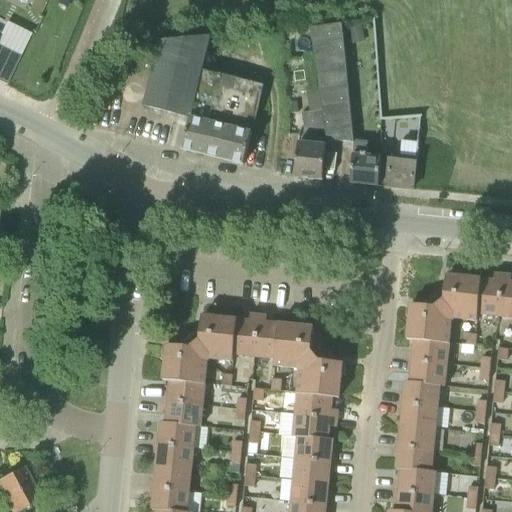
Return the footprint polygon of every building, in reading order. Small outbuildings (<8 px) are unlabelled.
[(72,0),(59,0),(57,4),(68,9),(72,0)] [(364,42),(362,26),(348,28),(350,44),(364,42)] [(322,111),(328,143),(354,142),(351,117),(343,27),(311,30),(322,111)] [(190,119),(202,72),(211,37),(160,43),(144,107),(190,119)] [(0,83),(6,86),(20,57),(0,46),(0,83)] [(202,72),(190,119),(183,150),(244,165),(264,87),(202,72)] [(328,143),(322,111),(302,114),(305,128),(303,138),(299,138),(295,178),(324,181),(328,143)] [(380,187),(383,158),(367,157),(369,143),(355,141),(351,184),(380,187)] [(413,190),(418,144),(403,142),(401,157),(392,156),(389,188),(413,190)] [(499,317),(503,275),(495,275),(494,281),(482,280),(479,315),(499,317)] [(499,317),(511,318),(511,283),(511,278),(511,276),(503,275),(499,317)] [(478,322),(479,315),(482,280),(459,278),(458,283),(446,282),(444,300),(442,299),(435,305),(434,308),(416,306),(415,318),(410,317),(408,341),(415,342),(450,345),(452,322),(456,320),(478,322)] [(255,358),(259,316),(251,315),(250,322),(237,321),(234,356),(255,358)] [(259,316),(255,358),(276,360),(279,325),(267,324),(268,317),(259,316)] [(233,363),(234,356),(237,321),(214,319),(213,324),(202,322),(200,340),(198,340),(190,346),(190,348),(172,347),(171,358),(166,358),(163,382),(170,382),(205,386),(207,363),(211,361),(233,363)] [(279,325),(276,360),(275,367),(298,369),(300,372),(298,395),(332,399),(340,399),(342,376),(337,375),(338,364),(321,362),(321,359),(315,352),(312,351),(314,334),(303,332),(303,328),(279,325)] [(476,346),(477,335),(468,335),(467,345),(476,346)] [(450,345),(415,342),(413,362),(448,366),(450,345)] [(507,361),(508,350),(498,349),(497,360),(507,361)] [(482,358),(480,369),(490,370),(491,359),(482,358)] [(448,366),(413,362),(410,383),(441,386),(440,387),(446,388),(448,366)] [(490,370),(480,369),(479,379),(489,380),(490,370)] [(233,387),(233,376),(223,375),(222,386),(233,387)] [(281,392),(282,381),(273,380),(272,391),(281,392)] [(496,381),(495,392),(504,393),(505,382),(496,381)] [(205,386),(170,382),(168,403),(203,407),(205,386)] [(441,386),(410,383),(406,383),(403,405),(438,408),(440,387),(441,386)] [(263,401),(264,390),(253,389),(252,400),(263,401)] [(504,393),(495,392),(494,403),(503,404),(504,393)] [(332,399),(298,395),(296,416),(338,420),(339,412),(331,411),(332,399)] [(236,410),(246,411),(247,400),(238,399),(236,410)] [(478,401),(477,412),(485,414),(487,402),(478,401)] [(203,407),(168,403),(166,424),(196,427),(196,428),(201,429),(203,407)] [(438,408),(403,405),(401,426),(436,430),(438,408)] [(246,411),(236,410),(235,420),(245,421),(246,411)] [(485,414),(477,412),(476,424),(484,425),(485,414)] [(338,420),(296,416),(293,438),(299,439),(299,437),(328,440),(329,427),(337,428),(338,420)] [(251,422),(250,433),(259,434),(261,423),(251,422)] [(196,427),(166,424),(161,423),(159,445),(194,449),(196,428),(196,427)] [(492,425),(491,436),(500,436),(501,426),(492,425)] [(436,430),(401,426),(399,448),(434,452),(436,430)] [(259,434),(250,433),(249,444),(258,445),(259,434)] [(500,436),(491,436),(490,446),(499,447),(500,436)] [(299,437),(299,439),(296,459),(331,463),(334,441),(328,440),(299,437)] [(232,454),(242,455),(243,443),(233,442),(232,454)] [(473,444),(472,455),(482,456),(483,445),(473,444)] [(194,449),(159,445),(157,467),(192,471),(194,449)] [(434,452),(399,448),(396,470),(401,471),(401,470),(432,473),(432,472),(434,452)] [(242,455),(232,454),(231,464),(240,465),(242,455)] [(482,456),(472,455),(471,466),(481,467),(482,456)] [(331,463),(296,459),(294,481),(329,485),(331,463)] [(247,465),(246,477),(255,478),(257,466),(247,465)] [(192,471),(157,467),(154,489),(190,492),(192,471)] [(16,511),(40,500),(23,468),(0,480),(0,490),(11,511),(16,511)] [(487,468),(486,479),(496,479),(496,468),(487,468)] [(401,470),(401,471),(399,491),(434,495),(437,473),(432,472),(432,473),(401,470)] [(441,491),(451,492),(451,471),(442,470),(441,491)] [(255,478),(246,477),(254,489),(255,478)] [(496,479),(486,479),(486,490),(495,490),(496,479)] [(294,481),(292,502),(327,505),(329,485),(294,481)] [(228,496),(237,497),(238,486),(229,485),(228,496)] [(469,487),(468,498),(477,499),(478,487),(469,487)] [(188,511),(190,492),(154,489),(152,511),(157,511),(162,511),(188,511)] [(432,511),(434,495),(399,491),(396,511),(432,511)] [(236,508),(237,497),(228,496),(227,507),(236,508)] [(477,499),(468,498),(467,510),(477,511),(477,499)] [(326,511),(327,505),(292,502),(290,511),(326,511)]
